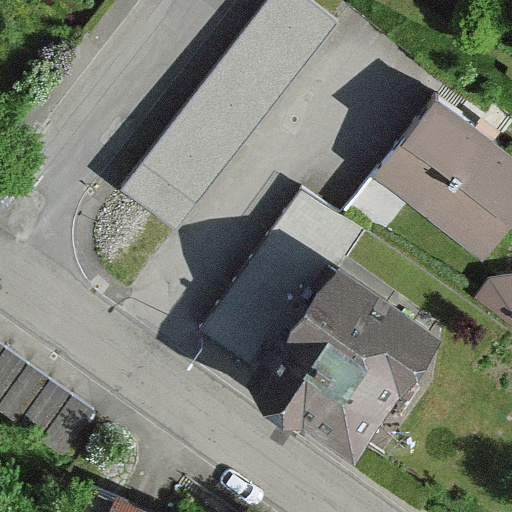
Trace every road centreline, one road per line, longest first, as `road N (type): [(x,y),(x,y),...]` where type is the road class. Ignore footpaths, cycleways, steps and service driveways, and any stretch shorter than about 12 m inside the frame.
road 1 (residential): [(7,259),(361,511)]
road 2 (residential): [(202,0),(7,259)]
